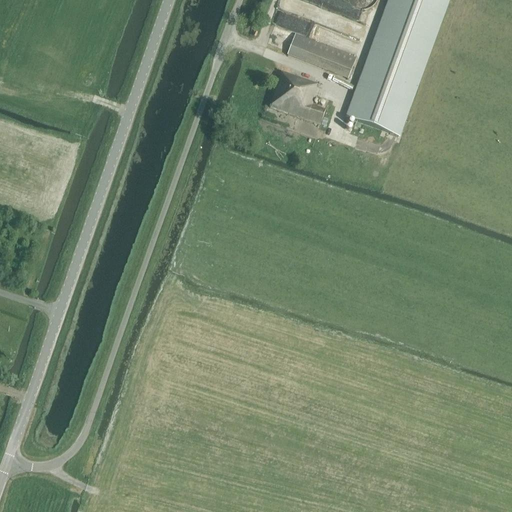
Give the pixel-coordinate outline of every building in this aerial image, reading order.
[(448,0),(390,0),(347,119),(398,138),(448,0)] [(351,0),(352,1),(353,3),(354,5),(356,7),(358,8),(361,9),(363,9),(366,9),(368,9),(370,8),(373,6),(375,4),(376,2),(376,0),(351,0)] [(309,13),(342,22),(346,10),(314,1),(312,5),(311,5),(309,13)] [(288,57),(348,81),(356,60),(296,36),(288,57)] [(271,109),(321,126),(326,111),(312,106),(318,86),(282,74),(271,109)]
